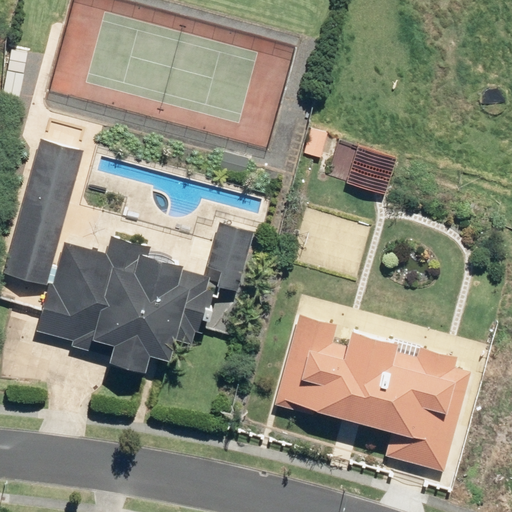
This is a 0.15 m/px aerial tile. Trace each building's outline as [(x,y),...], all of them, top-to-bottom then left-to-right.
[(32,47),(13,45),(8,81),(27,83),(32,47)] [(331,130),(313,124),(304,150),(323,156),(331,130)] [(87,142),(44,131),(7,268),(50,279),(87,142)] [(224,146),(218,167),(245,175),(251,155),(224,146)] [(109,246),(68,236),(57,278),(54,277),(41,332),(152,360),(156,346),(176,351),(180,335),(196,339),(199,326),(207,327),(217,285),(210,284),(213,271),(188,265),(192,247),(113,228),(109,246)] [(340,318),(301,309),(278,399),(394,428),(388,452),(449,467),(474,366),(457,362),(460,348),(423,339),(419,353),(400,348),(405,329),(359,317),(352,343),(335,338),(340,318)]
